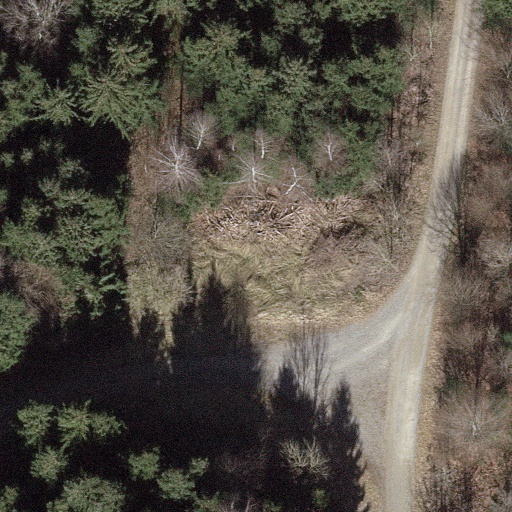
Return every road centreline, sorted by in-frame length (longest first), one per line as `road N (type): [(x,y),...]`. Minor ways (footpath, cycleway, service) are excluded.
road 1 (track): [(394,511),(393,428),(457,0)]
road 2 (track): [(393,428),(240,366),(66,390),(0,422)]
